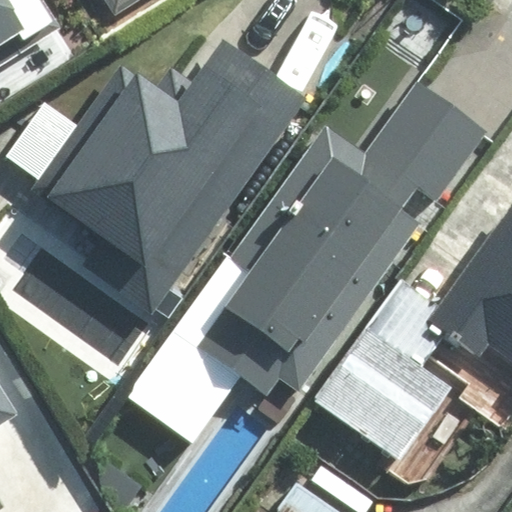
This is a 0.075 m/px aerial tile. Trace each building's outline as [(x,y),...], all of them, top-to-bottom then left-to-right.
[(0,0),(0,50),(36,28),(31,19),(51,6),(47,0),(0,0)] [(93,0),(107,21),(141,0),(93,0)] [(141,322),(294,106),(211,47),(181,88),(162,75),(146,97),(110,72),(16,204),(83,252),(69,271),(141,322)] [(353,157),(317,131),(221,264),(238,276),(184,350),(259,404),(270,388),(288,401),(476,142),(403,89),(353,157)] [(511,219),(503,214),(420,329),(511,394),(511,219)] [(440,397),(355,337),(302,411),(388,471),(440,397)]
